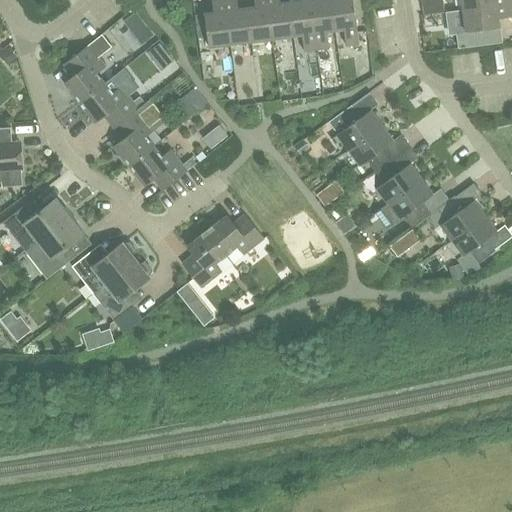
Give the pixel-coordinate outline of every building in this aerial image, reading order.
[(208,45),(229,43),(223,0),(210,0),(212,11),(203,12),(208,45)] [(223,0),(229,43),(250,40),(246,6),(237,7),(236,0),(223,0)] [(253,0),(254,5),(246,6),(250,40),(271,37),(265,0),(253,0)] [(278,0),(265,0),(271,37),(291,35),(287,1),(278,2),(278,0)] [(300,34),(303,51),(316,49),(309,0),(294,0),(287,1),(291,35),(300,34)] [(330,0),(309,0),(316,49),(329,47),(326,30),(334,29),(330,0)] [(351,0),(330,0),(334,29),(342,28),(345,45),(357,44),(351,0)] [(511,0),(460,0),(462,10),(511,2),(511,0)] [(511,2),(462,10),(465,31),(500,26),(499,18),(511,16),(511,2)] [(123,19),(134,32),(145,23),(135,10),(123,19)] [(112,46),(102,34),(63,64),(72,75),(64,82),(79,102),(104,82),(96,72),(105,65),(98,57),(112,46)] [(164,53),(157,44),(145,54),(152,63),(164,53)] [(10,47),(0,55),(0,56),(7,65),(18,56),(10,47)] [(103,114),(112,127),(138,106),(121,85),(112,92),(104,82),(79,102),(94,121),(103,114)] [(206,103),(194,87),(178,100),(189,116),(206,103)] [(289,90),(291,103),(307,100),(305,87),(289,90)] [(381,125),(370,110),(359,115),(350,105),(328,121),(335,130),(343,127),(344,128),(331,137),(342,153),(381,125)] [(114,146),(129,165),(154,145),(146,136),(155,128),(138,106),(112,127),(122,139),(114,146)] [(378,167),(390,159),(381,148),(392,141),(381,125),(342,153),(353,168),(370,156),(378,167)] [(0,186),(20,185),(19,170),(21,170),(19,139),(10,140),(9,128),(0,128),(0,186)] [(304,139),(295,145),(301,153),(309,147),(304,139)] [(161,155),(154,145),(129,165),(144,184),(153,177),(162,189),(187,170),(182,163),(170,148),(161,155)] [(399,171),(390,159),(378,167),(387,179),(375,188),(386,203),(420,179),(409,164),(399,171)] [(407,215),(406,218),(412,226),(453,196),(453,195),(435,207),(428,197),(431,195),(420,179),(386,204),(386,203),(375,211),(386,227),(406,213),(407,215)] [(332,198),(324,187),(316,193),(324,204),(332,198)] [(434,228),(445,243),(484,215),(473,200),(463,207),(453,196),(412,226),(412,227),(428,216),(436,227),(434,228)] [(37,240),(68,214),(55,198),(38,211),(30,200),(3,221),(15,236),(25,249),(37,240)] [(225,215),(206,229),(226,254),(237,245),(244,254),(264,238),(244,213),(232,223),(225,215)] [(25,249),(24,250),(46,279),(74,257),(65,246),(82,233),(68,214),(37,240),(25,249)] [(355,225),(347,214),(337,222),(344,232),(355,225)] [(470,250),(478,262),(494,251),(484,239),(495,231),(484,215),(445,243),(457,259),(470,250)] [(215,263),(226,254),(206,229),(187,245),(193,253),(181,262),(201,288),(222,272),(215,263)] [(390,244),(398,254),(411,244),(403,235),(390,244)] [(132,254),(137,250),(130,242),(123,243),(122,242),(97,261),(90,252),(72,266),(85,283),(97,274),(105,284),(136,259),(132,254)] [(370,245),(360,252),(364,258),(375,251),(370,245)] [(150,277),(148,276),(151,270),(145,261),(140,265),(136,259),(105,284),(112,293),(100,303),(113,320),(133,306),(125,296),(150,277)] [(450,265),(453,278),(464,276),(462,262),(450,265)] [(209,301),(202,292),(192,299),(200,309),(209,301)] [(127,339),(153,320),(142,305),(116,324),(127,339)] [(17,317),(10,309),(0,317),(0,318),(6,325),(17,317)] [(100,331),(104,344),(114,341),(110,329),(100,331)]
